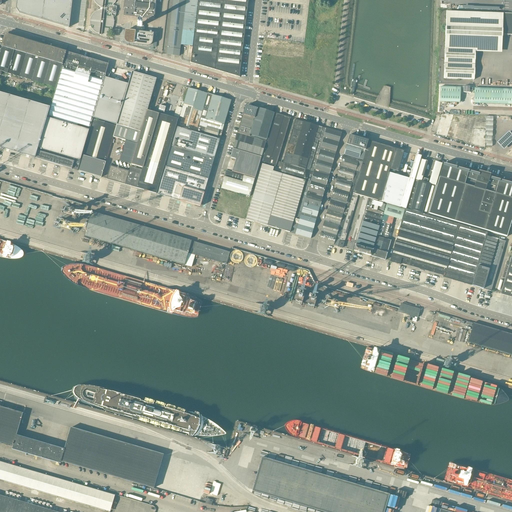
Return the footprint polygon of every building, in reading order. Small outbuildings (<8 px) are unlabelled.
[(16,0),(16,8),(19,13),(66,27),(69,27),(69,25),(72,0),(16,0)] [(114,34),(116,0),(94,0),(100,9),(91,15),(90,27),(92,30),(95,31),(97,34),(102,34),(103,33),(114,34)] [(154,20),(156,0),(124,0),(123,16),(154,20)] [(172,0),(167,54),(167,55),(179,56),(180,45),(185,0),(172,0)] [(188,0),(186,24),(195,25),(193,46),(191,63),(222,72),(227,74),(239,77),(241,62),(242,55),(244,35),(245,29),(247,9),(248,2),(248,0),(188,0)] [(284,25),(287,23),(287,20),(287,13),(283,15),(287,15),(287,17),(282,17),(281,12),(287,12),(287,7),(286,5),(284,5),(284,6),(280,6),(276,8),(277,9),(275,9),(270,12),(274,12),(275,16),(271,18),(273,21),(275,21),(275,19),(277,24),(281,23),(281,25),(284,25)] [(502,17),(446,14),(444,79),(474,80),(475,49),(501,50),(502,35),(511,35),(511,13),(502,13),(502,17)] [(125,31),(125,38),(124,39),(125,39),(125,40),(125,41),(126,42),(126,43),(127,43),(128,43),(128,44),(133,44),(133,45),(134,44),(137,45),(138,45),(142,45),(142,46),(142,45),(147,46),(148,46),(149,46),(149,45),(150,45),(151,44),(151,43),(152,43),(152,42),(153,34),(148,33),(144,33),(144,32),(143,33),(139,32),(135,32),(135,31),(134,32),(131,31),(130,31),(125,31)] [(56,87),(66,53),(66,52),(5,34),(1,47),(2,47),(0,53),(0,71),(2,72),(4,72),(4,73),(8,74),(8,73),(56,87)] [(50,108),(47,117),(89,130),(93,118),(116,125),(128,85),(104,78),(105,75),(110,76),(111,73),(106,71),(108,65),(94,61),(80,57),(66,53),(56,87),(50,108)] [(116,126),(113,137),(137,144),(147,111),(156,79),(151,77),(132,72),(128,85),(116,125),(116,126)] [(460,88),(440,87),(439,102),(459,103),(460,88)] [(0,128),(10,96),(0,92),(0,128)] [(10,96),(0,128),(0,145),(15,150),(30,102),(10,96)] [(30,102),(15,150),(34,156),(34,158),(35,158),(47,117),(50,108),(30,102)] [(257,108),(247,105),(245,106),(237,133),(265,142),(266,140),(250,135),(257,108)] [(266,140),(274,113),(257,108),(250,135),(266,140)] [(156,194),(178,119),(173,118),(158,114),(147,111),(137,144),(131,165),(135,166),(134,168),(136,168),(137,166),(142,168),(142,170),(137,188),(156,194)] [(441,112),(435,134),(450,138),(453,128),(451,127),(454,116),(441,112)] [(290,118),(275,114),(261,162),(276,166),(290,118)] [(77,171),(89,130),(47,117),(35,158),(63,166),(63,164),(72,167),(72,169),(77,171)] [(94,120),(79,171),(101,178),(113,137),(116,126),(94,120)] [(295,120),(283,163),(310,171),(311,168),(316,149),(318,141),(322,128),(303,122),(295,120)] [(218,147),(220,139),(216,139),(196,133),(176,127),(171,146),(214,158),(216,151),(218,147)] [(339,143),(341,133),(326,129),(323,138),(339,143)] [(511,134),(508,131),(496,142),(503,150),(511,141),(511,134)] [(261,157),(265,142),(237,133),(233,149),(261,157)] [(365,150),(368,141),(349,135),(346,145),(362,149),(365,150)] [(336,152),(339,143),(323,138),(322,142),(318,141),(316,149),(320,150),(320,148),(336,152)] [(409,179),(389,173),(390,169),(398,172),(404,151),(368,141),(365,150),(356,181),(353,194),(358,195),(364,197),(369,198),(386,203),(405,209),(406,209),(414,179),(421,156),(416,155),(409,179)] [(346,145),(343,157),(358,161),(362,149),(346,145)] [(208,179),(214,158),(171,146),(165,166),(208,179)] [(230,157),(230,158),(235,159),(232,172),(255,178),(261,157),(233,149),(230,157)] [(317,160),(320,150),(316,149),(311,168),(314,169),(317,160)] [(362,149),(358,161),(355,171),(353,180),(356,181),(365,150),(362,149)] [(332,164),(335,155),(320,150),(317,160),(332,164)] [(343,157),(340,166),(355,171),(358,161),(343,157)] [(330,174),(332,164),(317,160),(314,169),(330,174)] [(307,180),(310,171),(283,163),(279,162),(277,167),(281,168),(280,172),(307,180)] [(267,226),(278,188),(282,174),(272,171),(273,168),(262,164),(257,182),(246,220),(267,226)] [(507,237),(511,219),(511,185),(499,182),(500,179),(490,176),(490,175),(482,172),(481,174),(468,170),(467,173),(444,166),(444,164),(443,164),(428,214),(507,237)] [(125,185),(129,171),(110,166),(106,179),(116,182),(116,180),(119,181),(119,183),(125,185)] [(159,187),(157,194),(165,196),(170,198),(195,205),(200,207),(202,202),(205,189),(206,186),(208,179),(165,166),(162,176),(159,187)] [(353,180),(355,171),(340,166),(337,176),(353,180)] [(136,168),(134,168),(130,167),(129,171),(125,185),(137,188),(142,170),(136,168)] [(222,185),(221,189),(250,198),(255,179),(232,172),(226,170),(225,175),(224,177),(223,179),(222,185)] [(302,212),(304,203),(307,193),(308,191),(311,181),(314,172),(310,171),(307,180),(298,211),(302,212)] [(326,186),(329,176),(314,172),(311,181),(326,186)] [(305,181),(282,174),(278,188),(267,226),(290,233),(305,181)] [(349,192),(352,183),(336,178),(334,188),(349,192)] [(427,215),(436,186),(427,183),(428,180),(424,179),(423,182),(420,181),(414,179),(406,209),(427,215)] [(346,204),(343,214),(346,215),(353,194),(356,181),(353,180),(352,183),(349,192),(346,202),(346,204)] [(323,195),(326,186),(311,181),(308,191),(323,195)] [(0,193),(31,201),(33,192),(0,183),(0,193)] [(346,202),(349,192),(334,188),(331,197),(346,202)] [(320,207),(323,198),(307,193),(304,203),(320,207)] [(336,235),(333,245),(338,247),(339,241),(344,242),(358,195),(353,194),(346,215),(343,227),(339,226),(336,235)] [(356,244),(369,198),(364,197),(348,249),(354,251),(356,244)] [(371,256),(381,220),(386,203),(369,198),(356,244),(354,251),(371,256)] [(330,200),(327,209),(343,214),(346,204),(330,200)] [(317,217),(320,207),(304,203),(302,212),(317,217)] [(387,204),(384,214),(402,220),(405,209),(387,204)] [(340,224),(343,214),(327,209),(324,219),(340,224)] [(472,286),(486,236),(488,232),(427,215),(406,209),(405,209),(390,262),(400,265),(400,263),(420,269),(419,270),(423,271),(424,270),(443,276),(443,277),(472,286)] [(85,210),(83,218),(89,220),(91,212),(87,211),(85,210)] [(191,241),(91,212),(89,220),(84,236),(184,266),(184,265),(188,253),(191,241)] [(297,214),(292,233),(291,233),(310,239),(316,219),(297,214)] [(389,241),(390,240),(388,239),(389,233),(392,234),(394,226),(386,224),(386,222),(381,220),(371,256),(385,260),(391,241),(389,241)] [(336,235),(339,226),(324,222),(321,231),(336,235)] [(321,231),(318,241),(333,245),(336,235),(321,231)] [(505,242),(486,236),(472,286),(491,291),(505,242)] [(230,252),(194,242),(191,254),(195,255),(226,264),(230,252)] [(500,291),(500,293),(501,293),(500,294),(511,297),(511,250),(511,251),(511,255),(511,258),(505,279),(501,291),(500,291)] [(191,254),(188,253),(184,265),(191,267),(195,255),(191,254)] [(505,279),(511,258),(509,257),(507,262),(506,261),(502,278),(505,279)] [(420,310),(402,304),(401,304),(398,312),(399,312),(410,315),(409,317),(413,318),(414,316),(417,318),(420,310)] [(471,332),(467,343),(511,355),(511,334),(473,323),(471,332)] [(0,406),(0,443),(12,447),(13,447),(12,449),(41,458),(45,444),(16,435),(22,413),(0,406)] [(45,444),(41,458),(60,464),(61,461),(95,471),(112,476),(153,488),(163,455),(71,427),(64,449),(45,444)] [(262,458),(252,491),(323,511),(383,511),(389,495),(262,458)] [(18,467),(0,461),(0,480),(13,484),(18,467)] [(109,511),(115,495),(18,467),(13,484),(108,511),(109,511)] [(56,511),(0,495),(0,511),(56,511)]
